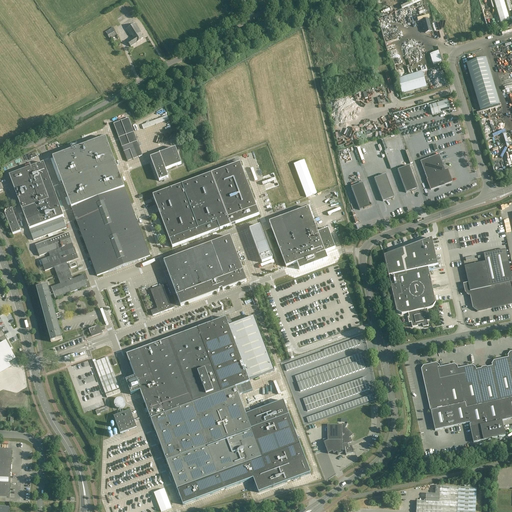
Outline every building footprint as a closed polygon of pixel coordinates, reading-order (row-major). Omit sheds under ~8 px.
[(493,0),(500,23),(509,20),(503,0),(493,0)] [(425,33),(431,32),(428,20),(422,21),(425,33)] [(137,43),(143,39),(140,34),(141,33),(139,30),(140,30),(135,23),(126,29),(130,36),(132,35),(133,38),(127,42),(131,47),(137,43)] [(113,27),(106,32),(110,39),(117,34),(113,27)] [(395,44),(396,47),(398,46),(396,40),(384,43),(387,53),(395,50),(393,44),(395,44)] [(503,45),(505,51),(511,48),(509,42),(503,45)] [(413,56),(424,52),(421,45),(410,49),(413,56)] [(466,64),(477,102),(480,111),(500,105),(499,102),(488,66),(489,66),(488,63),(487,64),(486,58),(466,64)] [(398,79),(402,94),(426,87),(422,72),(398,79)] [(432,86),(440,83),(437,75),(429,78),(432,86)] [(374,95),(381,91),(378,87),(371,91),(374,95)] [(429,106),(432,115),(442,112),(449,109),(447,101),(429,106)] [(375,109),(358,112),(361,124),(374,121),(373,115),(376,114),(375,109)] [(386,126),(391,124),(387,113),(382,115),(384,120),(373,124),(378,135),(387,131),(386,126)] [(167,116),(142,125),(143,129),(169,120),(167,116)] [(129,118),(113,124),(127,162),(143,156),(129,118)] [(365,141),(369,141),(369,137),(372,137),(371,126),(364,127),(365,141)] [(97,276),(100,275),(150,257),(106,138),(53,158),(97,276)] [(159,181),(168,178),(166,170),(182,164),(176,148),(168,151),(167,151),(159,154),(159,155),(151,158),(159,181)] [(420,162),(431,190),(452,182),(447,170),(445,171),(441,159),(439,155),(420,162)] [(43,163),(36,166),(36,165),(35,166),(10,176),(10,175),(9,176),(29,230),(64,217),(43,163)] [(240,163),(211,174),(231,225),(259,215),(240,163)] [(148,164),(129,171),(137,191),(156,184),(148,164)] [(417,189),(409,166),(397,170),(406,193),(417,189)] [(211,174),(153,196),(172,247),(201,237),(208,234),(230,226),(211,174)] [(394,197),(386,175),(374,179),(383,202),(394,197)] [(362,183),(351,188),(360,210),(371,206),(362,183)] [(314,208),(319,223),(330,220),(325,204),(314,208)] [(328,229),(318,233),(308,208),(269,222),(286,267),(325,252),(335,248),(328,229)] [(12,209),(4,212),(13,235),(21,232),(12,209)] [(66,228),(63,218),(30,230),(34,240),(66,228)] [(260,226),(249,230),(262,263),(272,259),(260,226)] [(68,234),(36,246),(39,256),(49,253),(50,257),(41,261),(45,271),(54,268),(61,285),(51,288),(52,290),(49,291),(47,286),(48,286),(48,285),(36,288),(36,289),(37,289),(50,337),(51,342),(63,339),(62,339),(57,320),(56,315),(55,315),(50,296),(54,295),(55,299),(56,299),(55,298),(88,286),(88,287),(84,275),(84,276),(73,280),(66,263),(78,259),(68,234)] [(181,307),(219,293),(219,292),(219,291),(222,290),(223,291),(247,282),(230,237),(164,262),(181,307)] [(418,327),(418,325),(418,323),(421,322),(421,323),(422,324),(423,327),(429,326),(427,321),(430,320),(427,310),(432,308),(436,303),(428,268),(438,266),(432,238),(384,257),(396,312),(402,315),(408,313),(409,317),(408,318),(409,323),(411,323),(412,328),(418,327)] [(491,287),(485,262),(465,267),(468,283),(464,284),(466,293),(471,296),(474,308),(478,311),(511,303),(511,286),(511,282),(491,287)] [(166,285),(150,290),(157,309),(151,311),(153,316),(174,308),(166,285)] [(229,326),(249,381),(275,371),(254,317),(229,326)] [(243,394),(240,386),(250,383),(249,381),(229,326),(226,318),(135,352),(126,355),(135,377),(125,381),(131,395),(140,392),(145,404),(177,489),(183,505),(253,479),(258,493),(310,474),(305,459),(289,415),(251,429),(239,396),(243,394)] [(92,337),(100,334),(100,333),(99,332),(101,331),(99,326),(89,330),(90,334),(91,334),(92,337)] [(469,423),(470,428),(473,443),(505,436),(502,421),(511,418),(511,352),(510,353),(508,356),(508,358),(494,361),(492,364),(492,367),(487,368),(486,369),(483,370),(481,369),(476,370),(475,368),(472,366),(458,369),(457,367),(454,365),(439,368),(439,366),(436,364),(423,366),(421,369),(435,431),(469,423)] [(110,385),(107,386),(109,397),(114,396),(114,395),(119,394),(116,378),(112,379),(110,366),(107,367),(110,385)] [(288,395),(250,407),(252,411),(289,399),(288,395)] [(122,399),(121,399),(120,399),(119,399),(118,399),(117,399),(116,400),(116,401),(115,401),(114,402),(114,403),(114,404),(114,405),(115,406),(115,407),(116,408),(117,409),(118,409),(119,409),(120,409),(121,409),(122,409),(123,408),(124,408),(124,407),(125,406),(125,405),(125,404),(125,403),(125,402),(124,401),(124,400),(123,400),(123,399),(122,399)] [(114,417),(120,434),(137,428),(130,411),(114,417)] [(347,425),(327,425),(328,441),(324,443),(328,454),(333,452),(333,454),(337,453),(338,455),(342,454),(342,452),(345,451),(346,455),(354,453),(351,447),(348,448),(347,445),(353,442),(352,442),(350,438),(353,435),(352,436),(345,429),(348,424),(347,424),(347,425)] [(12,450),(0,449),(0,497),(9,498),(12,450)] [(475,511),(476,488),(440,486),(439,502),(417,501),(416,510),(416,511),(475,511)] [(164,489),(154,493),(160,510),(160,511),(161,511),(171,508),(164,489)]
